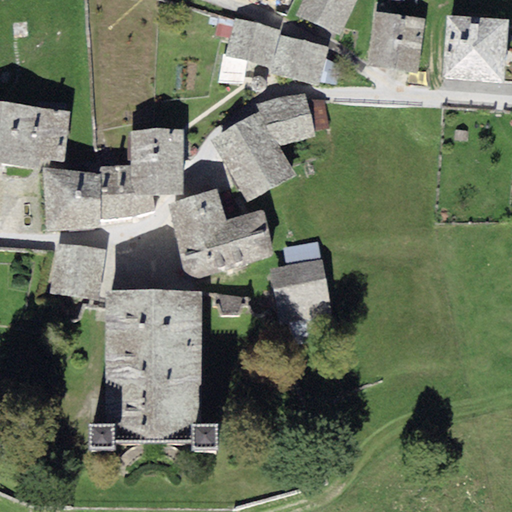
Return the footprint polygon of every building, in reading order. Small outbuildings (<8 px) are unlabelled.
[(354,0),(305,0),(299,15),(342,31),(354,0)] [(425,19),(373,12),(366,68),(418,74),(425,19)] [(509,20),(447,16),(442,81),(504,85),(509,20)] [(282,33),(241,23),(233,56),(274,66),(281,37),(282,33)] [(332,49),(281,37),(274,66),(272,75),(323,87),(332,49)] [(279,147),(315,138),(313,131),(305,100),(304,95),(285,96),(256,105),(259,111),(279,147)] [(321,101),(305,100),(313,131),(328,128),(321,101)] [(67,112),(0,104),(0,166),(40,171),(41,160),(62,162),(67,112)] [(259,111),(211,139),(246,203),(297,175),(279,147),(259,111)] [(183,195),(181,129),(130,132),(130,166),(131,186),(136,196),(153,196),(183,195)] [(154,213),(153,196),(136,196),(131,186),(130,166),(100,168),(100,174),(102,227),(127,222),(154,213)] [(100,174),(42,167),(47,233),(102,227),(100,174)] [(216,190),(167,204),(175,234),(225,220),(216,190)] [(225,220),(175,234),(187,282),(276,258),(262,210),(225,220)] [(285,266),(319,259),(316,242),(282,249),(285,266)] [(105,251),(58,245),(51,294),(99,300),(105,251)] [(285,266),(269,269),(279,324),(332,314),(322,259),(319,259),(285,266)] [(154,293),(106,293),(105,426),(89,426),(89,450),(114,451),(114,445),(191,445),(191,449),(217,449),(217,425),(203,425),(202,292),(154,293)]
